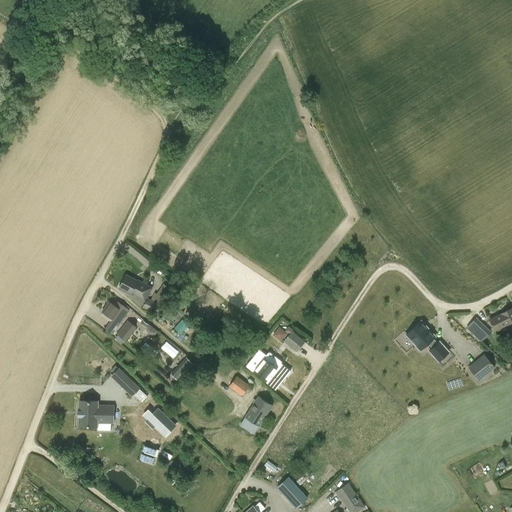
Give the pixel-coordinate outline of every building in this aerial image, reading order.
[(137,280),(136,281),(126,276),(119,287),(130,293),(129,294),(145,302),(142,307),(158,316),(163,306),(162,305),(172,289),(163,284),(157,294),(154,293),(150,299),(147,298),(152,288),(137,280)] [(114,330),(119,324),(129,310),(115,299),(112,304),(110,303),(103,312),(112,319),(107,325),(114,330)] [(494,330),(506,324),(509,328),(511,329),(511,328),(511,307),(489,319),(494,330)] [(326,334),(337,314),(329,310),(318,329),(326,334)] [(476,317),(466,328),(481,342),(491,331),(476,317)] [(128,320),(117,334),(126,341),(132,334),(137,327),(128,320)] [(412,342),(420,351),(421,350),(428,344),(432,348),(429,351),(438,361),(448,352),(439,342),(438,343),(434,339),(436,337),(424,325),(420,320),(405,334),(407,336),(405,337),(411,343),(412,342)] [(283,341),(296,352),(305,341),(292,330),(283,341)] [(484,353),(468,367),(479,381),(496,367),(484,353)] [(178,381),(194,364),(186,357),(170,373),(178,381)] [(280,363),(276,368),(272,364),(268,369),(265,367),(258,375),(265,381),(275,389),(290,371),(280,363)] [(127,377),(120,384),(129,393),(136,386),(127,377)] [(249,385),(228,386),(241,396),(249,385)] [(272,405),(258,396),(245,416),(259,426),(272,405)] [(79,414),(79,416),(79,426),(97,426),(97,422),(113,422),(113,406),(97,406),(97,401),(79,401),(79,411),(79,414)] [(147,407),(142,413),(146,417),(144,419),(151,425),(153,423),(164,434),(174,424),(157,407),(152,412),(147,407)] [(156,464),(159,449),(140,445),(136,460),(156,464)] [(266,460),(263,464),(273,471),(276,467),(266,460)] [(286,478),(278,487),(294,505),(303,496),(286,478)] [(334,491),(349,511),(357,511),(365,507),(347,482),(334,491)]
